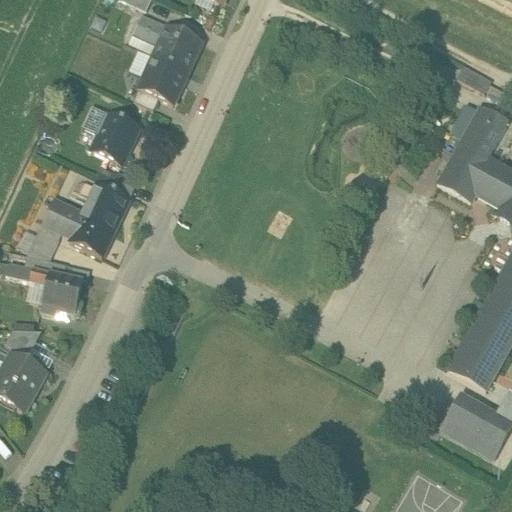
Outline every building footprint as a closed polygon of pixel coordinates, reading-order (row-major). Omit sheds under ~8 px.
[(152,2),(146,0),(121,0),(120,3),(146,16),(152,2)] [(175,34),(167,30),(166,31),(141,20),(133,39),(158,50),(153,61),(188,77),(202,46),(189,40),(191,35),(177,29),(175,34)] [(188,77),(153,61),(138,94),(159,104),(173,110),(188,77)] [(492,86),(464,70),(457,83),(484,99),(492,86)] [(159,104),(139,95),(133,107),(153,116),(159,104)] [(511,173),(488,161),(508,126),(480,111),(436,188),(471,207),(476,198),(477,199),(477,198),(501,212),(499,216),(501,222),(508,226),(511,225),(511,259),(447,375),(486,396),(511,349),(511,173)] [(201,248),(261,270),(310,137),(251,115),(201,248)] [(108,119),(91,156),(122,170),(129,154),(128,154),(138,134),(139,134),(139,133),(108,119)] [(222,188),(232,162),(221,157),(210,183),(222,188)] [(137,187),(117,178),(111,190),(131,200),(137,187)] [(129,203),(95,187),(86,207),(88,208),(88,207),(121,222),(129,203)] [(83,217),(54,204),(42,230),(61,238),(71,243),(70,247),(102,262),(121,222),(88,207),(88,208),(83,217)] [(404,216),(395,231),(422,247),(431,232),(404,216)] [(29,257),(27,261),(48,266),(61,238),(42,230),(37,240),(29,257)] [(378,239),(372,250),(399,264),(387,286),(406,296),(410,288),(415,291),(424,275),(426,276),(437,256),(412,242),(406,254),(378,239)] [(27,261),(12,258),(9,269),(32,275),(49,279),(64,282),(66,270),(48,266),(27,261)] [(32,275),(9,269),(6,281),(30,287),(32,275)] [(89,275),(66,270),(64,282),(83,287),(86,287),(89,275)] [(32,275),(30,287),(46,290),(49,279),(32,275)] [(64,282),(49,279),(46,290),(42,309),(40,318),(57,322),(58,317),(75,321),(75,320),(79,319),(82,307),(79,304),(83,287),(64,282)] [(42,309),(46,290),(30,287),(26,305),(42,309)] [(401,348),(429,362),(444,332),(416,318),(401,348)] [(42,336),(13,335),(5,349),(28,361),(42,336)] [(45,378),(12,360),(0,381),(0,404),(23,417),(45,378)] [(511,430),(511,429),(460,400),(441,435),(494,464),(511,430)] [(460,511),(467,500),(415,470),(390,511),(460,511)]
